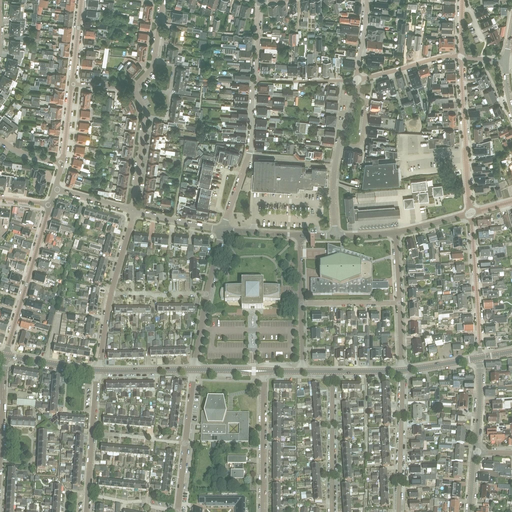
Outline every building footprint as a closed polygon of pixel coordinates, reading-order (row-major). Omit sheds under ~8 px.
[(56,0),(56,3),(62,4),(61,5),(66,6),(66,8),(74,9),(74,3),(66,2),(61,1),(56,0)] [(98,10),(99,1),(94,0),(88,0),(87,9),(98,10)] [(189,7),(194,9),(196,3),(195,3),(196,0),(187,0),(191,2),(189,7)] [(225,9),(228,0),(226,0),(219,0),(218,7),(225,9)] [(350,0),(349,0),(347,1),(347,3),(352,4),(352,7),(354,7),(354,11),(361,12),(361,4),(354,3),(355,1),(350,0)] [(25,2),(18,1),(17,4),(10,4),(10,10),(20,11),(21,5),(25,5),(25,2)] [(388,3),(378,2),(374,1),(374,4),(371,4),(370,11),(381,13),(382,8),(387,9),(388,3)] [(238,14),(240,4),(234,2),(231,13),(238,14)] [(145,4),(144,11),(152,12),(153,5),(145,4)] [(276,21),(279,21),(278,4),(269,6),(270,15),(275,15),(276,21)] [(284,17),(284,14),(287,14),(286,4),(278,4),(280,21),(283,21),(283,17),(284,17)] [(249,17),(251,7),(243,5),(240,15),(249,17)] [(486,8),(486,7),(477,7),(478,10),(475,12),(478,18),(489,13),(488,12),(489,12),(488,8),(486,8)] [(206,8),(204,15),(210,16),(212,9),(206,8)] [(407,9),(402,8),(402,13),(397,12),(397,17),(406,18),(407,9)] [(24,11),(20,11),(10,10),(9,16),(16,16),(16,19),(18,20),(25,20),(25,17),(23,17),(24,11)] [(96,19),(97,11),(87,10),(87,17),(96,19)] [(151,19),(152,12),(144,11),(142,18),(151,19)] [(186,18),(186,14),(183,14),(183,13),(174,12),(174,13),(173,12),(172,15),(173,15),(172,20),(178,21),(178,22),(181,22),(181,21),(182,21),(183,17),(186,18)] [(380,16),(370,14),(369,24),(380,25),(380,18),(385,19),(385,20),(386,20),(389,21),(389,20),(390,16),(380,15),(380,16)] [(59,20),(64,21),(64,23),(72,24),(73,18),(65,17),(59,16),(59,20)] [(359,24),(360,17),(351,16),(351,18),(340,17),(339,22),(350,23),(359,24)] [(133,24),(135,24),(135,25),(137,26),(140,26),(140,29),(149,30),(151,22),(141,21),(141,20),(133,19),(128,18),(127,23),(133,24)] [(496,23),(493,25),(490,18),(480,23),(483,29),(493,25),(494,28),(498,27),(496,23)] [(26,20),(25,20),(18,20),(17,22),(10,22),(10,28),(20,29),(21,29),(25,29),(25,23),(26,23),(26,20)] [(405,33),(406,23),(398,22),(397,32),(405,33)] [(341,32),(358,34),(359,27),(342,25),(341,32)] [(10,28),(9,34),(16,34),(16,37),(17,38),(24,38),(25,35),(23,35),(23,32),(24,32),(26,31),(26,29),(25,29),(21,29),(20,29),(10,28)] [(95,29),(86,28),(85,37),(101,39),(101,35),(97,34),(97,33),(95,32),(95,29)] [(379,35),(380,31),(376,31),(377,29),(368,28),(367,37),(376,38),(376,34),(379,35)] [(493,43),(500,40),(495,29),(489,32),(491,36),(487,38),(489,43),(493,42),(493,43)] [(147,42),(148,34),(139,33),(138,41),(147,42)] [(177,41),(177,45),(183,46),(183,42),(182,42),(183,40),(180,39),(180,36),(170,34),(170,35),(170,36),(169,37),(170,38),(170,40),(177,41)] [(357,44),(358,35),(347,34),(346,42),(357,44)] [(26,38),(24,38),(17,38),(17,40),(10,40),(10,46),(20,47),(22,47),(23,41),(26,41),(26,38)] [(93,46),(94,39),(85,38),(84,45),(93,46)] [(367,46),(367,49),(381,51),(382,42),(368,40),(368,43),(368,44),(368,46),(367,46)] [(397,51),(394,51),(393,56),(402,58),(403,44),(398,43),(397,51)] [(139,44),(138,52),(146,53),(147,45),(139,44)] [(454,50),(454,44),(439,44),(439,53),(441,53),(441,50),(454,50)] [(182,49),(183,46),(177,45),(176,48),(168,47),(168,50),(167,52),(168,52),(168,53),(178,55),(178,49),(182,49)] [(20,47),(10,46),(9,52),(16,52),(15,56),(22,57),(24,57),(24,50),(20,50),(20,47)] [(355,58),(356,50),(347,49),(346,57),(355,58)] [(251,59),(252,50),(240,50),(240,58),(251,59)] [(145,60),(146,53),(138,52),(137,59),(145,60)] [(272,57),(272,53),(262,52),(261,62),(275,63),(276,58),(272,57)] [(183,61),(177,60),(178,55),(168,53),(167,54),(167,56),(167,57),(167,59),(174,60),(174,63),(182,65),(183,61)] [(308,53),(308,65),(307,74),(316,74),(316,65),(313,65),(313,54),(308,53)] [(323,62),(322,74),(329,74),(329,66),(330,66),(331,62),(328,62),(328,56),(324,55),(322,55),(321,62),(323,62)] [(21,64),(22,57),(15,56),(15,59),(8,58),(7,63),(16,66),(17,63),(21,64)] [(378,67),(379,62),(383,63),(384,56),(378,56),(378,59),(368,58),(367,65),(378,67)] [(354,68),(355,60),(345,59),(345,58),(336,57),(336,66),(340,66),(341,62),(345,62),(344,67),(354,68)] [(82,67),(92,68),(93,59),(82,58),(82,67)] [(306,60),(298,60),(297,74),(306,74),(306,60)] [(227,64),(230,64),(241,65),(240,70),(250,71),(251,62),(227,61),(227,64)] [(442,72),(445,72),(445,71),(455,71),(455,62),(445,62),(445,68),(442,68),(442,72)] [(20,67),(16,66),(7,63),(5,69),(12,71),(11,74),(17,77),(20,67)] [(130,66),(137,73),(142,68),(138,65),(137,66),(133,63),(130,66)] [(270,73),(271,64),(261,64),(260,73),(270,73)] [(276,64),(276,67),(275,67),(275,70),(281,71),(281,72),(284,72),(289,72),(289,65),(276,64)] [(177,67),(176,73),(185,74),(191,75),(192,66),(181,65),(181,66),(178,65),(178,67),(177,67)] [(137,73),(130,66),(127,69),(131,72),(129,74),(133,77),(137,73)] [(426,75),(430,74),(428,66),(419,69),(421,76),(420,77),(422,83),(426,82),(425,77),(427,77),(426,75)] [(90,82),(91,80),(92,71),(81,70),(80,79),(85,79),(85,81),(90,82)] [(423,86),(418,71),(417,71),(417,70),(413,72),(408,74),(409,75),(408,75),(409,79),(410,79),(414,89),(423,86)] [(479,81),(487,77),(486,76),(487,74),(485,74),(484,72),(480,74),(479,70),(473,73),(476,79),(477,79),(479,81)] [(250,81),(250,73),(235,72),(235,73),(235,72),(234,73),(234,75),(235,76),(235,80),(250,81)] [(447,82),(456,81),(455,73),(446,73),(447,79),(441,79),(441,82),(447,82)] [(9,78),(3,75),(1,80),(10,85),(13,86),(17,77),(11,74),(9,78)] [(404,84),(405,83),(403,75),(396,77),(399,86),(400,85),(402,90),(405,89),(404,84)] [(487,77),(479,81),(480,84),(479,84),(477,84),(478,90),(480,90),(482,89),(484,88),(483,86),(490,83),(489,81),(489,80),(488,79),(487,77)] [(65,87),(66,80),(56,79),(52,79),(51,82),(55,83),(55,86),(65,87)] [(390,83),(389,79),(383,81),(386,91),(390,90),(391,94),(396,92),(393,82),(390,83)] [(10,85),(1,80),(0,81),(0,86),(4,89),(3,92),(9,95),(12,89),(9,87),(10,85)] [(382,92),(386,91),(383,81),(377,83),(378,86),(375,87),(376,92),(373,92),(372,97),(378,97),(383,96),(382,92)] [(186,88),(187,85),(175,83),(174,89),(184,90),(183,93),(190,94),(190,91),(186,90),(186,88)] [(249,93),(249,84),(239,83),(239,92),(249,93)] [(259,84),(259,93),(273,94),(273,90),(269,90),(269,85),(259,84)] [(338,99),(339,88),(327,86),(326,98),(338,99)] [(448,94),(453,94),(452,86),(442,87),(442,95),(448,95),(448,94)] [(483,92),(486,97),(494,93),(494,92),(494,90),(493,90),(492,88),(483,92)] [(82,99),(90,100),(91,92),(82,91),(82,99)] [(414,102),(420,100),(417,91),(412,93),(413,97),(414,102)] [(5,101),(9,95),(3,92),(1,95),(0,94),(0,101),(0,102),(3,104),(5,101)] [(488,102),(497,98),(496,97),(497,95),(495,95),(494,93),(486,97),(488,102)] [(259,95),(258,104),(267,105),(273,106),(274,100),(268,99),(268,96),(259,95)] [(413,97),(408,99),(401,101),(403,106),(414,103),(414,102),(413,97)] [(443,108),(453,108),(453,102),(448,102),(448,97),(434,98),(434,103),(443,106),(443,108)] [(274,100),(273,106),(283,106),(284,106),(285,99),(274,98),(274,100)] [(89,107),(90,100),(82,99),(81,106),(89,107)] [(124,109),(133,105),(130,99),(126,101),(127,103),(122,106),(124,109)] [(337,111),(338,102),(327,101),(326,110),(337,111)] [(380,111),(382,102),(372,101),(370,109),(380,111)] [(131,112),(136,110),(133,105),(124,109),(125,113),(130,110),(131,112)] [(500,116),(504,114),(501,107),(500,108),(499,105),(493,108),(496,114),(499,113),(500,116)] [(481,111),(481,110),(487,109),(487,113),(490,112),(489,109),(488,106),(482,107),(476,108),(476,110),(470,111),(470,118),(476,118),(476,119),(480,119),(479,111),(481,111)] [(270,109),(267,109),(267,108),(258,107),(257,115),(270,116),(270,109)] [(61,117),(62,112),(40,109),(39,109),(39,112),(39,113),(51,114),(51,117),(59,118),(59,116),(61,117)] [(89,119),(90,111),(82,110),(81,118),(89,119)] [(236,122),(236,118),(247,118),(247,111),(238,111),(238,114),(232,113),(231,117),(229,117),(221,116),(221,121),(226,121),(236,122)] [(183,115),(179,114),(170,113),(170,118),(178,119),(179,120),(179,123),(185,124),(186,120),(185,120),(185,118),(183,118),(183,115)] [(426,117),(426,121),(429,121),(429,118),(429,117),(435,117),(435,113),(428,113),(428,117),(426,117)] [(3,116),(0,119),(0,121),(1,123),(0,124),(0,130),(2,132),(11,121),(11,120),(4,114),(3,116)] [(335,124),(336,115),(327,114),(327,117),(324,116),(323,118),(322,118),(322,120),(323,120),(323,123),(335,124)] [(380,125),(381,117),(370,115),(369,124),(380,125)] [(266,128),(267,119),(257,119),(256,127),(266,128)] [(11,121),(2,132),(7,136),(11,130),(14,132),(18,126),(11,121)] [(247,123),(237,122),(236,122),(226,121),(226,126),(233,126),(237,126),(237,130),(246,131),(247,123)] [(305,132),(306,122),(296,121),(295,131),(305,132)] [(88,132),(90,123),(85,123),(80,122),(79,130),(84,131),(88,132)] [(59,134),(60,127),(52,126),(42,125),(42,128),(46,129),(45,132),(59,134)] [(334,136),(335,129),(326,128),(318,127),(317,134),(325,135),(334,136)] [(507,127),(498,131),(501,136),(505,134),(507,137),(511,135),(511,129),(511,128),(508,130),(507,127)] [(376,136),(377,133),(383,134),(383,129),(379,129),(377,129),(368,128),(367,135),(376,136)] [(210,134),(210,131),(202,130),(200,140),(204,140),(206,133),(210,134)] [(274,137),(266,136),(266,131),(256,130),(256,139),(266,140),(273,141),(274,137)] [(246,134),(237,133),(230,133),(223,132),(223,136),(234,137),(234,140),(246,141),(246,134)] [(89,139),(90,136),(78,134),(77,142),(86,143),(87,139),(89,139)] [(333,145),(334,138),(324,136),(323,144),(333,145)] [(195,156),(197,140),(185,138),(182,154),(195,156)] [(263,149),(264,141),(256,140),(255,149),(263,149)] [(482,147),(475,147),(475,154),(479,154),(479,155),(483,155),(483,154),(486,154),(486,147),(490,147),(490,140),(482,142),(482,147)] [(214,156),(213,160),(215,160),(218,161),(218,160),(220,160),(219,161),(222,162),(223,161),(225,150),(225,147),(226,146),(217,145),(214,155),(214,156)] [(83,156),(85,148),(76,146),(75,154),(83,156)] [(352,161),(354,151),(345,149),(343,160),(352,161)] [(234,151),(232,163),(234,163),(234,164),(237,165),(237,162),(238,162),(239,161),(239,160),(240,160),(241,158),(241,157),(242,155),(242,153),(239,152),(240,151),(235,150),(234,151)] [(361,161),(363,152),(355,151),(353,159),(361,161)] [(296,152),(293,154),(298,160),(305,161),(305,158),(300,157),(296,152)] [(199,164),(199,165),(200,165),(214,168),(214,166),(215,166),(216,163),(215,163),(212,162),(213,160),(214,156),(209,155),(203,154),(200,157),(199,164)] [(80,169),(83,161),(74,158),(72,166),(80,169)] [(365,164),(362,189),(399,186),(400,186),(398,167),(396,167),(396,161),(378,163),(377,158),(372,158),(372,163),(365,164)] [(255,159),(253,189),(297,191),(311,192),(312,187),(312,183),(326,184),(327,169),(312,168),(312,172),(305,172),(306,167),(302,166),(302,165),(275,164),(275,160),(255,159)] [(76,179),(78,172),(70,169),(68,177),(76,179)] [(36,190),(43,192),(44,188),(46,185),(45,185),(46,182),(43,181),(46,173),(40,171),(37,179),(39,180),(36,190)] [(10,182),(11,175),(1,174),(1,177),(0,182),(0,187),(1,187),(1,188),(4,189),(4,188),(5,188),(6,181),(10,182)] [(18,190),(20,180),(14,179),(14,176),(11,175),(10,182),(13,182),(12,189),(13,189),(13,190),(16,191),(16,190),(18,190)] [(85,182),(82,181),(79,180),(76,179),(68,177),(66,184),(74,186),(75,183),(81,185),(81,183),(85,184),(85,182)] [(20,180),(18,190),(19,190),(19,191),(23,192),(23,191),(24,191),(25,184),(28,185),(29,178),(26,178),(25,181),(20,180)] [(414,207),(413,201),(419,200),(419,202),(429,201),(428,195),(433,194),(433,196),(443,195),(442,185),(428,187),(428,186),(427,186),(426,179),(411,181),(413,197),(403,198),(404,208),(414,207)] [(483,188),(489,188),(489,184),(483,185),(483,186),(475,186),(475,193),(483,192),(483,188)] [(355,220),(400,217),(400,209),(395,209),(395,207),(358,210),(358,208),(354,208),(353,197),(345,197),(346,215),(349,215),(349,222),(355,221),(355,220)] [(55,209),(68,213),(69,209),(67,208),(67,207),(68,207),(69,207),(70,205),(69,204),(58,200),(55,209)] [(181,207),(184,208),(183,215),(186,215),(196,217),(196,216),(197,216),(205,217),(208,218),(209,211),(208,211),(206,210),(197,208),(190,207),(190,206),(185,205),(181,204),(181,207)] [(7,227),(8,220),(9,213),(4,212),(5,211),(1,210),(0,216),(0,218),(3,219),(2,226),(7,227)] [(59,221),(61,213),(55,211),(52,219),(59,221)] [(26,224),(28,224),(29,224),(33,225),(33,224),(34,224),(35,221),(34,220),(35,216),(26,213),(22,224),(26,225),(26,224)] [(478,227),(494,226),(494,222),(490,222),(490,219),(482,219),(482,218),(478,219),(478,220),(477,220),(478,227)] [(61,225),(51,222),(49,230),(58,233),(61,225)] [(29,238),(30,232),(20,229),(21,227),(19,226),(12,224),(12,226),(13,227),(12,230),(22,233),(21,236),(29,238)] [(451,236),(449,236),(449,239),(454,238),(458,238),(458,236),(461,236),(461,233),(462,233),(462,228),(458,229),(458,230),(453,230),(453,233),(451,233),(451,236)] [(484,239),(493,239),(493,235),(488,235),(488,230),(478,231),(479,240),(481,240),(482,241),(481,242),(482,243),(482,244),(483,244),(484,243),(484,242),(484,241),(484,240),(484,239)] [(434,243),(437,242),(435,235),(428,237),(430,244),(431,243),(432,247),(435,246),(434,243)] [(45,244),(52,246),(54,242),(52,242),(53,238),(47,236),(45,244)] [(424,251),(423,246),(426,245),(424,238),(417,240),(421,252),(424,251)] [(22,245),(22,247),(30,250),(32,243),(18,239),(17,243),(22,245)] [(111,251),(113,245),(98,241),(97,244),(105,246),(104,249),(111,251)] [(418,254),(418,253),(417,249),(415,250),(413,241),(406,242),(408,252),(412,251),(413,254),(412,254),(413,259),(419,257),(418,254)] [(454,241),(450,241),(450,244),(455,243),(455,246),(453,246),(453,249),(462,248),(462,241),(454,241)] [(109,257),(111,251),(104,249),(90,244),(89,248),(100,251),(103,251),(102,255),(109,257)] [(384,294),(388,294),(388,284),(372,284),(372,260),(328,246),(328,261),(320,263),(320,279),(311,279),(311,295),(373,295),(373,290),(384,290),(384,294)] [(493,256),(493,254),(493,250),(490,250),(490,248),(479,249),(480,257),(485,257),(485,258),(489,258),(489,257),(493,256)] [(26,254),(20,253),(21,251),(16,249),(14,254),(13,253),(12,255),(9,254),(7,258),(14,260),(14,258),(24,261),(26,254)] [(59,265),(60,261),(55,260),(56,257),(53,257),(55,252),(54,252),(47,250),(47,251),(43,250),(41,256),(49,258),(48,259),(51,260),(50,262),(52,263),(59,265)] [(47,271),(50,262),(40,259),(37,268),(47,271)] [(24,272),(26,265),(12,261),(11,266),(16,267),(16,270),(24,272)] [(200,273),(196,273),(196,261),(190,261),(190,273),(193,273),(193,281),(200,281),(200,273)] [(461,273),(461,271),(464,271),(463,264),(451,265),(452,268),(456,268),(456,272),(457,272),(457,273),(461,273)] [(414,266),(411,266),(412,268),(408,268),(408,274),(416,274),(416,270),(423,270),(423,265),(415,265),(414,266)] [(141,271),(137,271),(137,283),(143,283),(143,276),(145,276),(145,266),(141,266),(141,271)] [(159,283),(166,283),(166,275),(162,275),(162,267),(157,267),(157,271),(157,275),(159,275),(159,283)] [(43,284),(46,275),(36,272),(34,281),(43,284)] [(482,283),(492,283),(492,278),(499,277),(498,273),(491,273),(491,274),(481,275),(482,283)] [(21,278),(21,277),(12,274),(9,281),(19,284),(20,282),(21,282),(22,278),(21,278)] [(101,285),(103,279),(96,277),(96,278),(93,277),(88,275),(87,278),(95,280),(94,283),(101,285)] [(242,288),(227,288),(225,288),(225,290),(222,290),(221,291),(220,294),(220,295),(221,298),(221,300),(225,300),(225,302),(242,302),(242,309),(251,309),(251,308),(254,308),(254,309),(263,309),(263,302),(280,302),(280,288),(263,288),(263,281),(261,281),(261,277),(259,277),(256,276),(253,276),(249,276),(246,276),(244,277),(244,281),(242,281),(242,288)] [(411,280),(408,280),(409,286),(416,286),(416,282),(418,282),(423,282),(423,280),(430,280),(429,276),(411,277),(411,280)] [(17,294),(19,288),(5,284),(5,283),(1,282),(0,286),(0,288),(3,290),(4,288),(10,290),(9,292),(17,294)] [(32,286),(30,291),(45,296),(45,293),(43,292),(44,291),(39,290),(40,288),(32,286)] [(499,298),(499,292),(491,292),(491,289),(482,290),(483,297),(488,296),(488,299),(499,298)] [(44,298),(45,296),(30,291),(29,297),(36,299),(37,298),(39,298),(40,300),(42,301),(44,300),(44,298)] [(12,308),(14,301),(3,298),(1,304),(12,308)] [(36,302),(35,303),(28,301),(26,307),(34,309),(34,308),(41,310),(43,304),(36,302)] [(492,301),(483,302),(484,309),(492,309),(492,311),(504,310),(503,306),(498,306),(498,303),(492,303),(492,301)] [(88,313),(96,314),(96,308),(81,306),(81,309),(86,310),(89,310),(88,313)] [(9,320),(12,312),(3,309),(0,318),(5,320),(5,318),(9,320)] [(38,322),(39,318),(32,316),(33,314),(24,311),(23,318),(38,322)] [(383,321),(381,321),(381,324),(381,329),(385,329),(385,322),(390,322),(390,314),(388,314),(388,312),(384,312),(384,313),(383,313),(383,321)] [(489,321),(489,324),(507,324),(507,317),(494,317),(494,312),(484,312),(485,321),(489,321)] [(312,321),(321,321),(321,313),(312,314),(312,321)] [(348,317),(348,321),(352,321),(351,326),(356,326),(356,317),(355,317),(355,314),(348,313),(348,317)] [(340,325),(340,321),(346,321),(346,317),(344,317),(344,314),(337,314),(337,321),(337,325),(340,325)] [(371,320),(369,320),(369,324),(372,324),(372,320),(376,320),(376,322),(378,322),(378,320),(379,320),(379,314),(371,314),(371,320)] [(438,316),(438,324),(441,324),(441,321),(442,321),(442,318),(450,318),(459,318),(459,314),(453,315),(449,315),(442,315),(438,316)] [(456,320),(454,322),(454,324),(460,324),(472,324),(472,320),(473,319),(473,317),(472,317),(472,316),(463,316),(462,316),(462,317),(462,320),(461,320),(459,320),(456,320)] [(0,330),(6,332),(8,324),(0,321),(0,330)] [(35,324),(34,324),(22,321),(20,327),(28,330),(29,326),(48,331),(49,327),(36,323),(35,324)] [(485,334),(495,334),(495,325),(485,326),(485,334)] [(78,330),(75,329),(74,332),(77,333),(82,334),(85,334),(85,337),(92,338),(93,332),(86,331),(83,331),(78,330)] [(320,333),(324,333),(324,330),(312,330),(312,340),(320,340),(320,333)] [(32,336),(29,335),(22,333),(20,339),(33,343),(34,340),(31,339),(32,336)] [(432,344),(428,345),(429,355),(430,355),(430,356),(431,356),(433,356),(434,355),(433,354),(437,353),(436,347),(443,346),(442,342),(445,342),(444,337),(441,337),(441,336),(440,336),(439,336),(432,337),(433,343),(432,343),(432,344)] [(464,338),(461,338),(458,338),(458,342),(464,342),(464,344),(469,344),(474,344),(473,336),(464,336),(464,338)] [(58,343),(57,345),(54,345),(53,352),(59,353),(60,346),(60,343),(61,339),(58,338),(57,343),(58,343)] [(33,345),(33,343),(20,339),(18,345),(26,347),(29,348),(30,344),(33,345)] [(486,348),(495,348),(495,339),(485,339),(486,348)] [(414,355),(423,353),(421,340),(413,342),(414,349),(413,349),(414,355)] [(381,344),(381,350),(384,350),(384,360),(390,360),(390,353),(391,353),(391,350),(388,350),(385,350),(385,347),(388,347),(388,344),(387,344),(381,344)] [(334,347),(330,347),(326,347),(326,350),(330,350),(330,355),(331,355),(331,356),(334,356),(334,355),(334,347)] [(345,347),(339,347),(339,352),(337,352),(337,360),(340,360),(340,361),(344,361),(344,360),(344,351),(345,351),(345,347)] [(313,360),(325,360),(325,351),(313,351),(313,360)] [(13,375),(16,376),(15,379),(14,383),(12,383),(11,387),(17,388),(17,384),(20,369),(14,368),(13,375)] [(21,377),(25,377),(26,370),(20,369),(17,384),(21,385),(21,380),(21,377)] [(33,379),(37,380),(38,373),(32,371),(31,379),(30,387),(33,387),(34,382),(33,382),(33,379)] [(508,372),(498,372),(498,375),(491,375),(491,383),(498,383),(498,379),(501,379),(501,381),(504,381),(504,376),(506,376),(509,376),(509,372),(508,372)] [(52,382),(59,383),(59,376),(52,376),(48,376),(47,379),(46,378),(46,374),(42,373),(41,381),(43,381),(44,381),(49,382),(52,382)] [(422,387),(422,389),(429,388),(429,383),(422,383),(422,381),(413,381),(413,387),(422,387)] [(426,394),(430,394),(430,392),(429,388),(422,389),(420,389),(420,392),(413,392),(413,399),(421,398),(421,395),(426,395),(426,394)] [(495,397),(495,388),(486,388),(485,397),(495,397)] [(227,413),(224,396),(208,396),(204,412),(202,412),(201,441),(248,443),(249,413),(227,413)] [(498,400),(498,403),(492,403),(492,411),(504,410),(504,404),(511,403),(511,399),(505,399),(498,400)] [(42,406),(35,405),(35,406),(35,408),(46,409),(46,412),(50,412),(56,413),(57,413),(58,412),(58,410),(57,409),(57,407),(50,406),(47,406),(42,406)] [(455,415),(455,416),(455,419),(455,420),(456,421),(458,422),(458,425),(466,425),(466,418),(458,418),(458,416),(455,415)] [(496,425),(499,425),(500,418),(497,418),(497,417),(489,416),(489,423),(496,423),(496,425)] [(504,425),(499,425),(499,428),(487,428),(488,435),(491,435),(496,435),(496,432),(503,432),(503,428),(504,428),(504,425)] [(421,436),(421,431),(424,431),(424,429),(427,429),(427,430),(431,430),(431,426),(424,426),(420,426),(420,428),(414,429),(414,436),(421,436)] [(457,431),(457,436),(465,437),(465,429),(457,428),(457,431)] [(510,431),(503,432),(496,432),(496,435),(491,435),(491,441),(498,441),(503,441),(503,435),(510,435),(510,431)] [(414,451),(414,455),(411,455),(411,458),(410,459),(410,461),(411,462),(412,461),(412,462),(420,461),(420,458),(423,458),(423,456),(430,455),(430,451),(414,451)] [(197,456),(197,464),(200,464),(200,470),(208,470),(208,464),(209,464),(209,456),(197,456)] [(280,457),(273,456),(273,462),(280,463),(283,463),(283,466),(288,466),(288,460),(280,460),(280,457)] [(231,470),(231,474),(231,478),(244,478),(244,470),(242,470),(242,464),(246,464),(246,457),(228,457),(228,464),(234,464),(234,470),(231,470)] [(454,465),(454,469),(450,468),(451,463),(446,462),(445,468),(446,468),(446,471),(462,472),(462,466),(454,465)] [(506,469),(507,466),(506,466),(500,465),(500,463),(493,463),(493,464),(484,463),(484,469),(492,470),(492,469),(498,470),(497,473),(511,474),(511,470),(506,469)] [(412,468),(410,468),(410,474),(412,474),(415,474),(415,476),(418,476),(423,476),(423,471),(420,471),(420,468),(412,468)] [(489,474),(480,473),(479,482),(488,482),(489,477),(490,477),(490,475),(489,475),(489,474)] [(414,479),(412,480),(412,487),(425,486),(425,480),(430,480),(430,476),(423,476),(418,476),(418,479),(414,479)] [(228,497),(228,507),(235,507),(235,501),(243,501),(243,499),(243,497),(238,497),(235,497),(228,497)] [(235,507),(235,508),(245,508),(245,499),(243,499),(243,501),(235,501),(235,507)]
